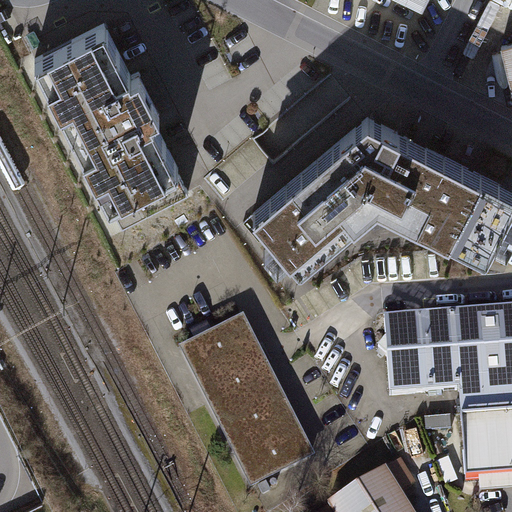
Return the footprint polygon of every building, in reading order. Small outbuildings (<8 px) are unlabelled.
[(428,0),(394,0),(421,14),(428,0)] [(105,32),(39,65),(112,208),(179,174),(155,126),(163,122),(137,72),(128,77),(105,32)] [(511,38),(495,43),(510,104),(511,105),(511,38)] [(363,125),(256,217),(304,275),(382,215),(486,267),(511,218),(511,200),(414,152),(363,125)] [(511,310),(390,320),(396,396),(459,391),(462,420),(511,416),(511,310)] [(315,456),(242,314),(175,349),(248,490),(315,456)] [(511,416),(462,420),(467,486),(511,482),(511,416)] [(402,463),(327,510),(328,511),(410,511),(405,504),(421,494),(402,463)]
